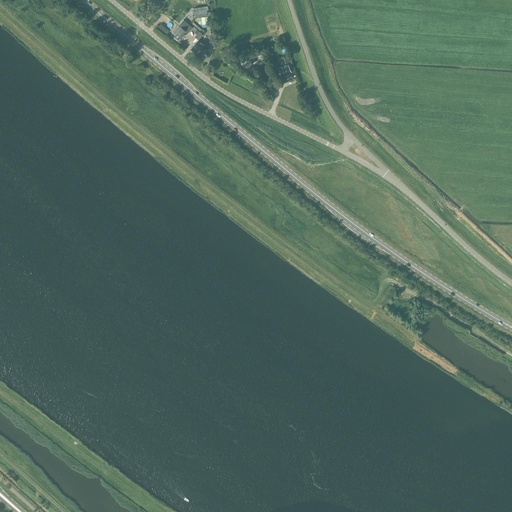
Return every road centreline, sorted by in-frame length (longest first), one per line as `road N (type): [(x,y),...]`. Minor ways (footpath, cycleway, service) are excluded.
road 1 (primary): [(511,325),(362,232),(83,0)]
road 2 (unclassified): [(341,151),(204,79),(110,0)]
road 3 (unclassified): [(511,285),(393,179)]
road 4 (unclassified): [(350,137),(320,92),(289,0)]
road 5 (track): [(0,389),(117,479)]
